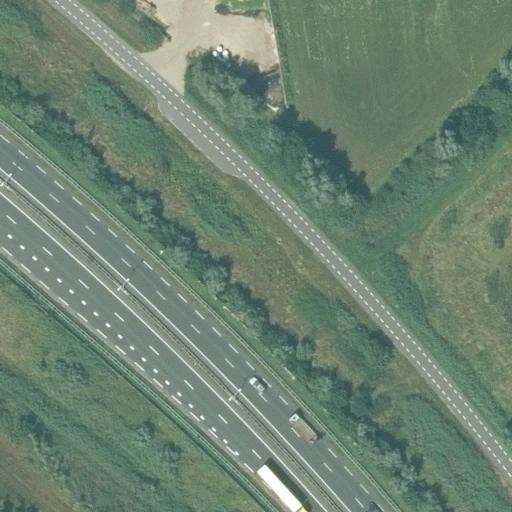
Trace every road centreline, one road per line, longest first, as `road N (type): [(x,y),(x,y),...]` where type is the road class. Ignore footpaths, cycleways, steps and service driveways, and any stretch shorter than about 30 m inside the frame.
road 1 (unclassified): [(511,474),(295,217),(58,0)]
road 2 (trunk): [(362,511),(245,381),(0,156)]
road 3 (trunk): [(0,215),(196,395),(304,511)]
